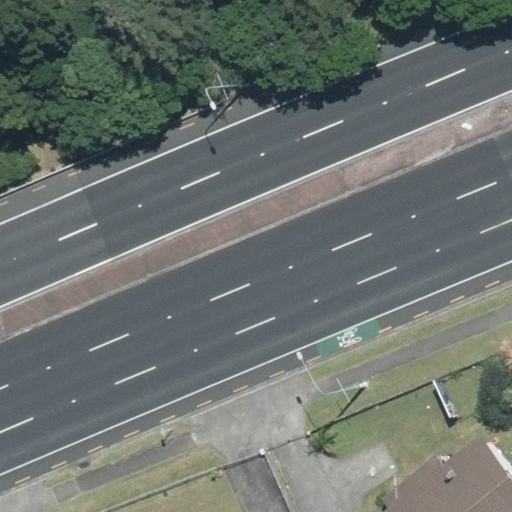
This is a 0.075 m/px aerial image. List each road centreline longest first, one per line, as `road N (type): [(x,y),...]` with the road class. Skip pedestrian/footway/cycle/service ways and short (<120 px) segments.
road 1 (primary): [(0,274),(511,55)]
road 2 (primary): [(511,209),(0,422)]
